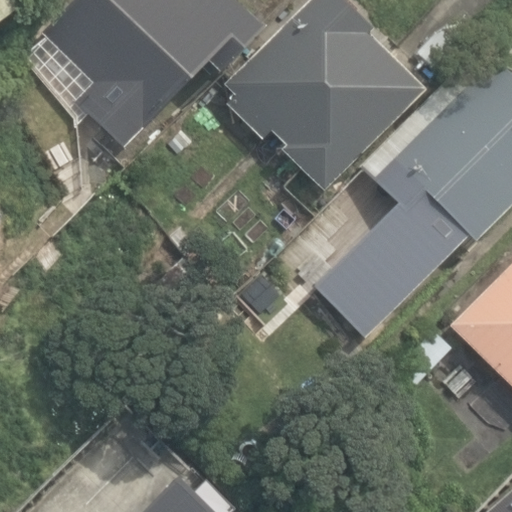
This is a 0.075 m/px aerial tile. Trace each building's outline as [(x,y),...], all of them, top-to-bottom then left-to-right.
[(0,0),(0,25),(15,14),(4,0),(0,0)] [(76,103),(123,149),(208,63),(219,74),(262,31),(231,0),(76,0),(44,33),(95,83),(76,103)] [(283,150),(324,190),(383,130),(421,91),(383,55),(365,37),(371,30),(340,0),(314,0),(229,88),(237,96),(229,105),(244,120),(236,129),(246,138),(254,130),(265,140),(273,131),(287,146),(283,150)] [(427,195),(473,241),(511,202),(511,75),(483,46),(383,144),(360,166),(383,189),(407,214),(427,195)] [(511,268),(453,327),(511,385),(511,268)] [(209,511),(171,474),(132,511),(209,511)]
